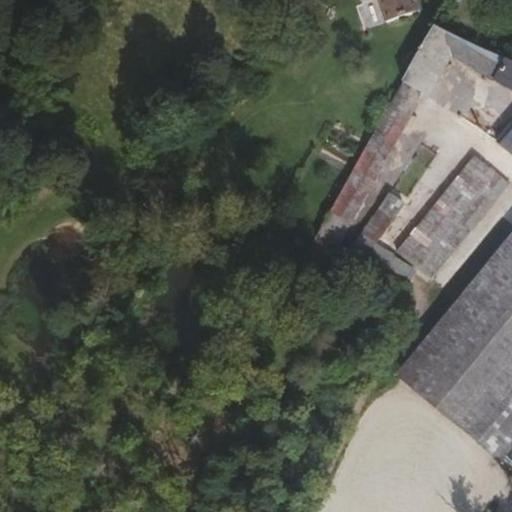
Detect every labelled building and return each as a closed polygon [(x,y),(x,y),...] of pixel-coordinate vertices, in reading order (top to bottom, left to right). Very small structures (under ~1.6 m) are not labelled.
[(375,0),(383,24),(417,13),(412,0),(375,0)] [(426,98),(450,57),(458,42),(432,29),(401,83),(421,95),(426,98)] [(511,67),(458,42),(450,57),(511,93),(511,67)] [(315,282),(421,95),(401,83),(294,270),(315,282)] [(511,122),(495,144),(511,157),(511,122)] [(426,279),(505,185),(470,156),(393,250),(426,279)] [(403,284),(364,255),(371,245),(393,215),(380,205),(328,276),(343,286),(352,274),(390,301),(403,284)] [(469,440),(511,388),(511,232),(391,376),(469,440)] [(410,273),(371,245),(364,255),(403,284),(410,273)]
